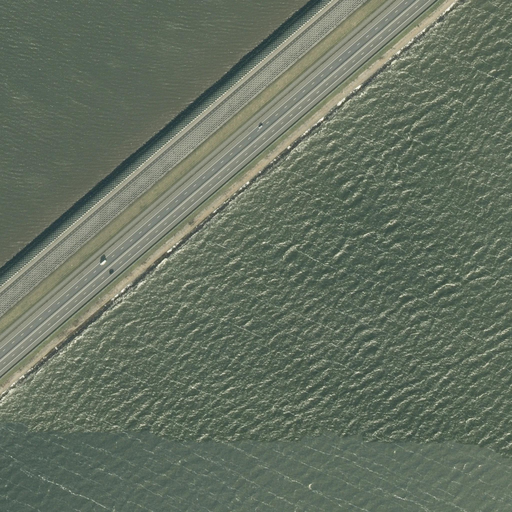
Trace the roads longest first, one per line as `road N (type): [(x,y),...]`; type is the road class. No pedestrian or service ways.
road 1 (motorway): [(0,365),(423,0)]
road 2 (motorway): [(407,0),(0,351)]
